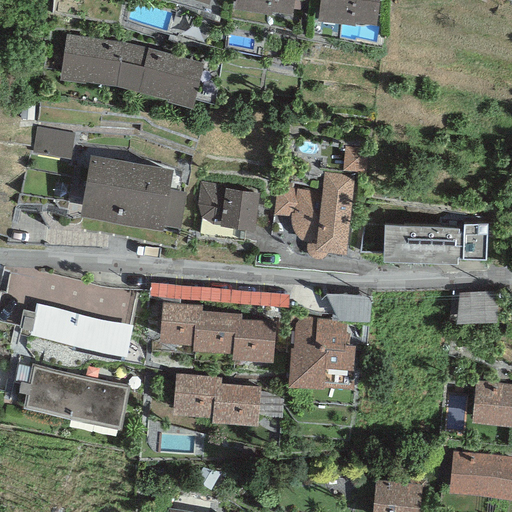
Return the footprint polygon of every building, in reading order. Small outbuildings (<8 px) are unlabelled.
[(293,0),(234,0),(233,7),(272,14),(273,9),(291,12),(293,0)] [(379,0),(319,0),(317,18),(355,23),(355,21),(376,23),(379,0)] [(124,41),(66,33),(60,77),(115,82),(126,86),(136,45),(124,41)] [(149,48),(136,45),(126,86),(139,88),(192,104),(203,62),(149,48)] [(39,125),(37,153),(75,156),(77,129),(39,125)] [(173,168),(90,154),(81,211),(180,227),(186,192),(169,189),(173,168)] [(354,177),(324,172),(322,193),(277,188),(274,212),(291,215),(292,219),(292,223),(293,227),(295,230),(296,233),(298,235),(301,237),(305,239),(307,240),(306,242),(306,246),(307,250),(311,255),(313,256),(316,257),(321,257),(325,253),(326,252),(327,250),(327,248),(346,250),(354,177)] [(225,184),(200,181),(197,207),(201,217),(204,217),(211,222),(220,223),(254,228),(259,191),(225,186),(225,184)] [(463,225),(384,222),(382,256),(457,259),(458,255),(486,256),(488,222),(463,221),(463,225)] [(499,323),(498,289),(459,291),(460,325),(499,323)] [(133,322),(36,299),(34,308),(23,305),(19,322),(31,324),(29,329),(126,351),(133,322)] [(203,304),(162,301),(159,340),(192,342),(195,308),(202,309),(203,304)] [(202,309),(195,308),(192,342),(192,347),(232,350),(235,317),(241,317),(241,312),(202,309)] [(241,317),(235,317),(232,350),(231,356),(272,359),(275,320),(241,317)] [(295,323),(293,346),(291,347),(287,383),(354,387),(355,343),(346,342),(347,320),(308,317),(305,317),(303,317),(300,318),(297,320),(295,323)] [(129,384),(32,362),(23,403),(119,425),(129,384)] [(221,377),(175,372),(172,411),(212,415),(215,381),(221,381),(221,377)] [(511,383),(475,380),(471,420),(511,424),(511,383)] [(221,381),(215,381),(212,415),(211,419),(257,424),(261,385),(221,381)] [(511,455),(453,450),(450,491),(511,496),(511,455)] [(419,511),(422,484),(375,479),(372,511),(419,511)]
